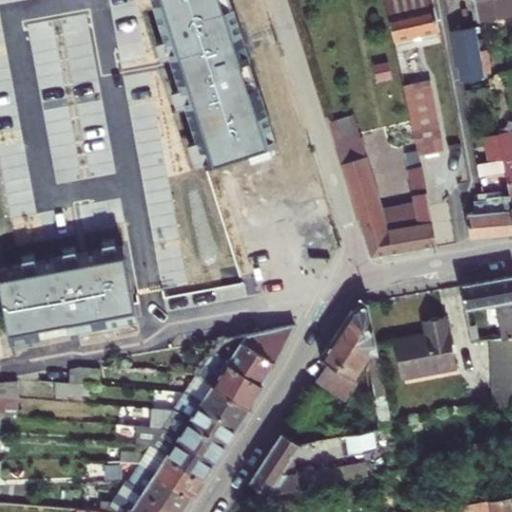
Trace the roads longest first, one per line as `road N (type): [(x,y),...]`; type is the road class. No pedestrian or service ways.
road 1 (residential): [(333,302),(0,367)]
road 2 (residential): [(277,0),(358,276)]
road 3 (residential): [(205,511),(333,302)]
road 4 (residential): [(358,276),(511,249)]
